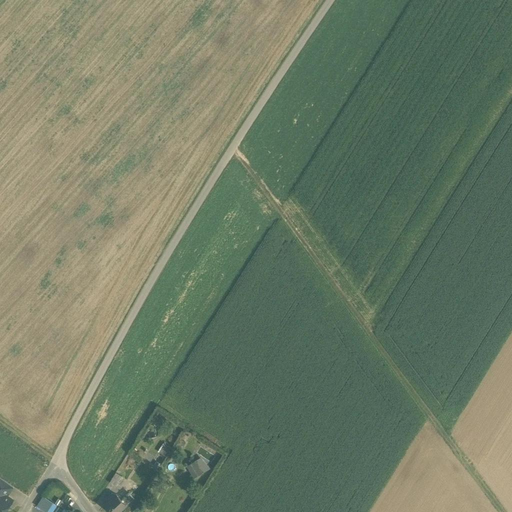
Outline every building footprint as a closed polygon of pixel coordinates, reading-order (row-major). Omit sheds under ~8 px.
[(166,456),(171,446),(164,443),(159,452),(166,456)] [(216,457),(201,447),(196,454),(212,464),(216,457)] [(200,464),(196,465),(195,463),(190,466),(192,470),(190,471),(194,478),(201,473),(200,472),(203,470),(200,464)] [(123,478),(116,474),(110,484),(117,488),(123,478)] [(13,487),(0,478),(0,492),(6,497),(13,487)] [(124,488),(117,496),(126,506),(134,499),(124,488)] [(0,511),(2,511),(11,500),(6,497),(0,492),(0,511)] [(117,496),(115,497),(113,495),(107,500),(110,502),(105,507),(109,511),(120,511),(127,506),(126,506),(117,496)]
